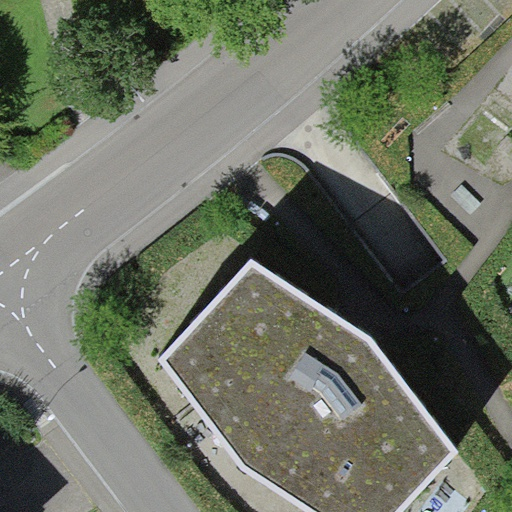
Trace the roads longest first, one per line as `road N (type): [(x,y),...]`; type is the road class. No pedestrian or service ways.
road 1 (residential): [(344,0),(0,274)]
road 2 (residential): [(0,289),(168,511)]
